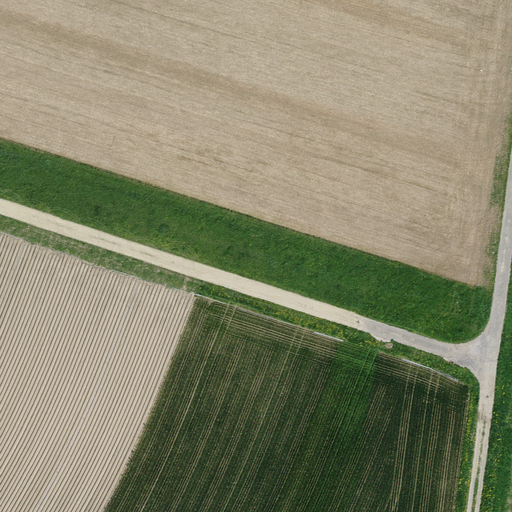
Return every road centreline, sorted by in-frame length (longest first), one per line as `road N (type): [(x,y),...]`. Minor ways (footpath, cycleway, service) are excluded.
road 1 (track): [(491,366),(0,206)]
road 2 (track): [(472,511),(511,209)]
